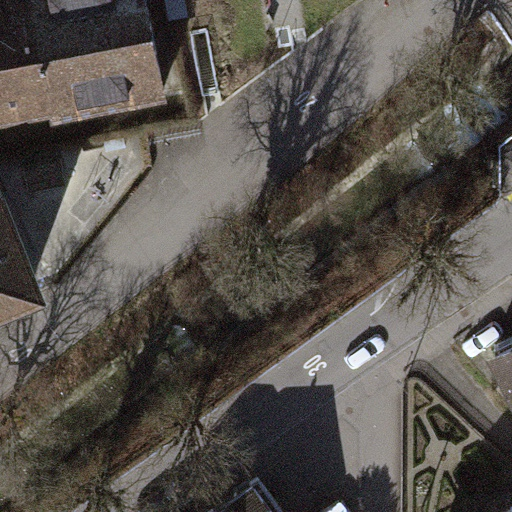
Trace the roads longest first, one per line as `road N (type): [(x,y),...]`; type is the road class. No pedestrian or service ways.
road 1 (residential): [(0,372),(462,0)]
road 2 (unclassified): [(129,511),(511,238)]
